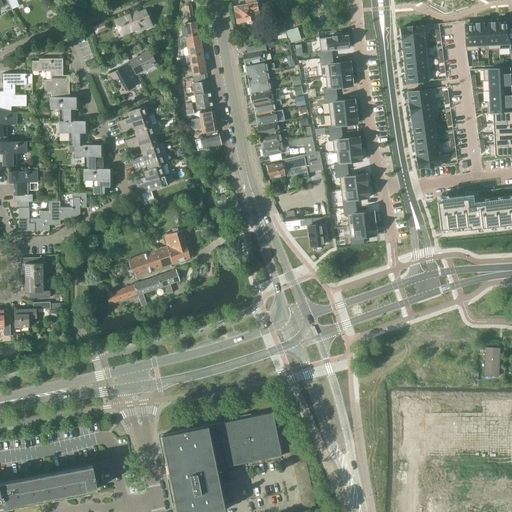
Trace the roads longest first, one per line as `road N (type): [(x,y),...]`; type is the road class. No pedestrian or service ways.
road 1 (residential): [(10,238),(49,240),(127,189),(65,34),(53,31),(0,53)]
road 2 (tertiary): [(256,208),(212,0)]
road 3 (residential): [(356,0),(382,191)]
road 4 (residential): [(380,0),(405,187)]
road 5 (residential): [(362,511),(316,336)]
road 6 (residential): [(295,343),(354,511)]
road 7 (tertiary): [(132,387),(295,343)]
road 8 (tertiary): [(288,323),(129,369)]
road 9 (residential): [(478,177),(457,24)]
road 10 (tertiary): [(308,316),(256,208)]
